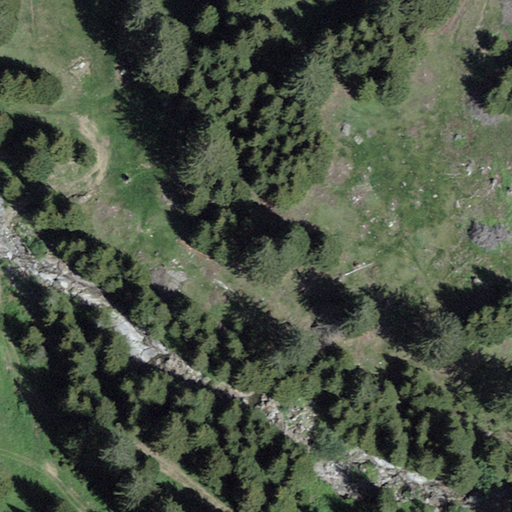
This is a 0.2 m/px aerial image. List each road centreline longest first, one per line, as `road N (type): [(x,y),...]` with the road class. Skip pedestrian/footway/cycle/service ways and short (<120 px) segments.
road 1 (track): [(228,511),(179,470),(35,401),(0,316)]
road 2 (track): [(0,231),(48,188),(85,180),(100,148),(76,114),(0,95)]
